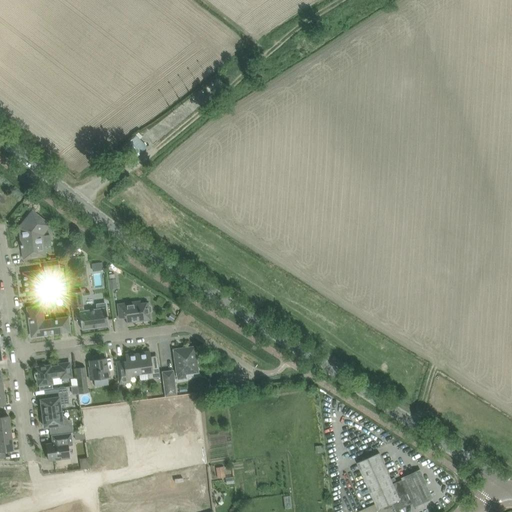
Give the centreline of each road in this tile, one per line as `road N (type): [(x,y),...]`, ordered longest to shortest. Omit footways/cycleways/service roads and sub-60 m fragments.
road 1 (tertiary): [(496,475),(168,262),(0,136)]
road 2 (track): [(78,199),(133,168),(300,22),(338,0)]
road 3 (residential): [(172,329),(17,349)]
road 4 (residential): [(36,501),(17,349)]
